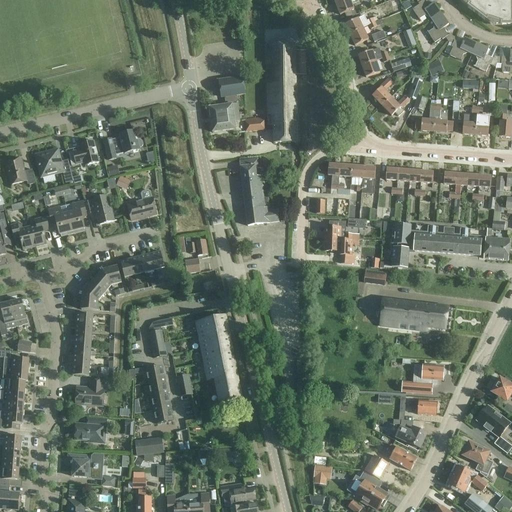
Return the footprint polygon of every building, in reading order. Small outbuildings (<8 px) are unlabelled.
[(348,0),(336,5),(340,16),(354,10),(352,6),(359,3),(358,0),(348,0)] [(419,0),(421,2),(418,4),(419,5),(412,10),(420,21),(420,20),(425,17),(430,18),(432,21),(442,15),(434,4),(429,8),(424,0),(425,0),(419,0)] [(511,0),(464,0),(468,5),(467,7),(486,22),(488,20),(500,24),(500,27),(511,26),(511,0)] [(411,7),(407,2),(402,6),(405,11),(411,7)] [(449,26),(442,15),(432,21),(434,24),(433,30),(428,33),(428,32),(427,32),(435,43),(442,39),(442,40),(445,38),(448,42),(453,37),(451,34),(448,36),(444,29),(449,26)] [(369,26),(375,23),(379,21),(377,17),(367,22),(369,26)] [(359,19),(354,21),(345,26),(350,36),(364,29),(359,19)] [(364,29),(350,36),(355,47),(369,40),(364,29)] [(386,38),(383,31),(372,36),(375,42),(386,38)] [(472,55),(477,45),(465,39),(462,45),(455,41),(456,38),(453,37),(448,42),(453,45),(451,48),(453,48),(449,56),(462,62),(462,61),(461,60),(463,55),(468,53),(472,55)] [(274,144),(296,143),(295,76),(305,76),(305,51),(295,52),(295,45),(267,45),(268,126),(274,125),(274,144)] [(477,45),(472,55),(476,57),(477,62),(475,67),(474,67),(486,73),(489,65),(491,66),(496,68),(497,65),(498,58),(495,56),(494,59),(486,56),(488,50),(477,45)] [(362,67),(376,62),(382,60),(383,60),(389,58),(389,57),(395,55),(393,50),(375,57),(373,51),(358,56),(362,67)] [(511,52),(510,58),(498,58),(497,65),(496,68),(496,69),(502,69),(502,73),(511,73),(511,52)] [(439,61),(427,66),(432,77),(438,74),(444,72),(439,61)] [(376,62),(362,67),(366,78),(380,73),(376,62)] [(406,69),(403,62),(391,66),(394,73),(406,69)] [(406,70),(396,74),(398,80),(408,76),(406,70)] [(246,95),(243,78),(219,81),(221,98),(225,98),(226,106),(209,108),(213,133),(236,130),(235,123),(240,122),(237,96),(246,95)] [(381,88),(372,97),(382,107),(391,98),(385,91),(393,83),(389,79),(388,81),(380,87),(381,88)] [(413,85),(409,99),(416,101),(417,97),(422,82),(415,80),(413,85)] [(391,98),(382,107),(392,117),(395,114),(400,109),(401,109),(402,109),(410,101),(405,97),(397,104),(391,98)] [(416,101),(414,109),(423,111),(426,100),(417,97),(416,101)] [(422,121),(416,120),(415,129),(421,130),(421,132),(434,133),(436,105),(437,102),(431,101),(429,121),(422,120),(422,121)] [(436,105),(434,133),(447,134),(447,132),(453,132),(453,123),(447,123),(447,122),(440,122),(442,106),(436,105)] [(499,107),(498,114),(507,115),(508,106),(501,106),(501,107),(499,107)] [(500,123),(500,128),(499,138),(511,139),(511,132),(511,122),(504,122),(505,116),(499,115),(499,122),(500,123)] [(463,125),(463,135),(475,136),(476,125),(477,117),(465,116),(464,124),(463,124),(463,125)] [(266,131),(265,119),(245,121),(246,133),(266,131)] [(476,125),(475,136),(488,137),(489,126),(476,125)] [(120,135),(120,138),(121,139),(112,141),(111,140),(104,142),(109,161),(116,159),(116,156),(124,154),(125,154),(140,151),(139,149),(141,148),(143,145),(142,142),(139,140),(137,141),(135,132),(120,135)] [(73,153),(68,154),(72,167),(76,165),(85,163),(86,166),(99,163),(96,152),(94,142),(81,145),(82,150),(73,153)] [(37,156),(39,166),(42,178),(63,172),(66,184),(74,182),(71,170),(68,161),(61,162),(58,151),(37,156)] [(154,152),(146,154),(149,165),(155,163),(154,152)] [(36,184),(35,180),(32,170),(25,172),(22,160),(6,164),(8,174),(11,186),(27,182),(28,186),(36,184)] [(270,224),(279,222),(278,210),(268,212),(268,208),(270,208),(267,186),(265,186),(263,176),(257,177),(255,166),(259,166),(258,160),(240,162),(248,227),(270,224)] [(329,165),(328,176),(332,177),(331,190),(339,191),(339,185),(340,177),(341,166),(329,165)] [(117,166),(108,168),(110,177),(119,174),(117,166)] [(351,178),(352,167),(341,166),(340,177),(351,178)] [(363,179),(364,168),(352,167),(351,178),(363,179)] [(363,179),(362,193),(362,195),(374,196),(376,169),(364,168),(363,179)] [(398,182),(398,170),(387,169),(386,181),(398,182)] [(409,183),(410,171),(398,170),(398,182),(409,183)] [(421,184),(422,172),(410,171),(409,183),(421,184)] [(422,172),(421,184),(427,184),(433,184),(433,183),(434,173),(422,172)] [(444,174),(444,184),(444,185),(446,186),(446,189),(450,190),(451,186),(455,186),(456,175),(444,174)] [(456,175),(455,186),(456,186),(455,194),(455,200),(460,200),(461,187),(467,187),(468,176),(456,175)] [(74,182),(74,184),(74,185),(84,182),(82,176),(73,178),(74,182)] [(468,176),(467,187),(479,188),(480,177),(468,176)] [(124,190),(128,180),(121,177),(116,187),(124,190)] [(480,177),(479,188),(485,189),(490,189),(491,187),(491,177),(480,177)] [(496,185),(495,192),(497,192),(503,192),(503,186),(504,178),(497,177),(496,185)] [(61,188),(63,196),(70,195),(69,187),(61,188)] [(63,196),(61,188),(54,189),(56,198),(63,196)] [(127,205),(129,212),(132,222),(157,215),(151,192),(148,190),(142,192),(140,194),(142,201),(127,205)] [(494,211),(494,213),(501,214),(504,214),(505,209),(501,208),(503,192),(497,192),(496,200),(495,200),(494,211)] [(44,205),(45,207),(51,205),(49,196),(35,199),(37,207),(44,205)] [(100,225),(114,222),(108,196),(88,201),(91,214),(96,212),(100,225)] [(325,202),(317,201),(316,215),(324,215),(325,202)] [(83,202),(72,205),(66,207),(72,232),(85,229),(81,214),(86,213),(84,204),(83,202)] [(66,207),(49,211),(51,222),(56,221),(60,235),(72,232),(66,207)] [(382,207),(382,213),(383,213),(382,220),(389,220),(390,214),(391,208),(382,207)] [(501,214),(494,213),(493,222),(492,226),(505,227),(505,223),(500,223),(501,214)] [(0,256),(6,255),(4,248),(3,242),(9,240),(7,231),(6,228),(3,215),(0,216),(0,256)] [(49,230),(47,220),(46,218),(35,221),(37,226),(30,228),(35,248),(46,245),(43,232),(49,230)] [(384,223),(383,232),(390,233),(390,229),(393,230),(394,226),(388,226),(388,223),(384,223)] [(35,248),(30,228),(23,229),(22,224),(12,227),(12,229),(15,239),(20,237),(24,250),(35,248)] [(340,229),(336,229),(326,228),(325,240),(360,241),(360,236),(346,236),(346,225),(340,225),(340,229)] [(392,245),(391,253),(393,253),(392,268),(398,268),(408,269),(409,254),(409,250),(400,249),(401,246),(410,246),(411,231),(411,226),(395,225),(393,245),(392,245)] [(415,254),(415,252),(416,236),(432,237),(433,228),(428,227),(427,233),(411,231),(410,246),(409,250),(409,254),(415,254)] [(433,228),(432,237),(431,254),(447,255),(449,229),(444,228),(443,234),(437,233),(438,228),(433,228)] [(464,240),(465,230),(460,230),(459,235),(453,235),(454,229),(449,229),(447,255),(463,256),(464,240)] [(470,231),(465,230),(464,240),(481,241),(479,257),(479,259),(484,260),(486,240),(487,240),(487,237),(469,236),(470,231)] [(486,240),(484,260),(508,262),(509,242),(491,241),(492,231),(488,230),(487,237),(487,240),(486,240)] [(415,252),(431,254),(432,237),(416,236),(415,252)] [(195,238),(186,239),(187,246),(186,246),(187,248),(189,248),(190,254),(197,253),(198,257),(208,255),(206,241),(196,243),(195,238)] [(325,252),(339,252),(339,256),(341,256),(341,265),(354,265),(355,256),(353,256),(353,246),(360,246),(360,241),(325,240),(325,252)] [(481,241),(464,240),(463,256),(479,257),(481,241)] [(151,255),(155,271),(165,268),(161,252),(151,255)] [(155,271),(151,255),(141,257),(145,273),(155,271)] [(131,260),(135,276),(145,273),(141,257),(131,260)] [(371,268),(379,269),(380,259),(372,259),(371,268)] [(121,263),(123,272),(125,278),(135,276),(131,260),(121,263)] [(185,262),(187,275),(201,273),(198,260),(185,262)] [(81,310),(91,311),(97,312),(98,301),(112,286),(122,283),(120,277),(118,267),(107,270),(104,266),(97,271),(100,275),(86,292),(81,290),(78,297),(82,299),(81,310)] [(386,287),(387,275),(366,272),(365,284),(386,287)] [(379,327),(417,332),(427,333),(428,328),(446,331),(449,308),(383,299),(379,327)] [(11,303),(17,328),(19,328),(23,327),(23,326),(28,325),(22,301),(11,303)] [(3,319),(0,319),(0,329),(1,332),(7,331),(7,330),(11,329),(12,330),(16,329),(17,328),(11,303),(0,306),(3,319)] [(77,314),(76,325),(93,326),(94,316),(77,314)] [(199,337),(229,331),(226,317),(196,322),(199,337)] [(76,335),(92,336),(93,326),(76,325),(76,335)] [(202,350),(232,345),(229,331),(199,337),(202,350)] [(162,332),(149,334),(154,359),(166,357),(162,332)] [(76,335),(75,345),(91,346),(92,336),(76,335)] [(18,351),(20,352),(30,353),(31,346),(25,345),(26,342),(20,341),(18,351)] [(74,355),(91,357),(91,346),(75,345),(74,355)] [(204,364),(234,358),(232,345),(202,350),(204,364)] [(11,370),(28,371),(29,360),(19,359),(10,359),(11,353),(0,351),(0,358),(4,359),(4,369),(12,369),(11,370)] [(74,355),(73,366),(90,367),(91,357),(74,355)] [(204,364),(207,378),(237,372),(234,358),(204,364)] [(73,376),(83,377),(89,377),(90,367),(73,366),(73,376)] [(402,383),(402,393),(432,395),(433,387),(433,385),(432,385),(433,381),(438,382),(443,382),(444,377),(446,376),(446,371),(444,370),(444,368),(423,366),(423,367),(422,379),(416,379),(416,384),(413,384),(402,383)] [(147,370),(149,384),(165,381),(162,367),(147,370)] [(11,370),(11,380),(11,381),(26,382),(28,382),(28,371),(11,370)] [(242,399),(237,372),(207,378),(208,381),(215,380),(220,403),(226,402),(236,400),(242,399)] [(189,376),(177,379),(178,385),(190,383),(189,376)] [(492,393),(500,398),(507,402),(510,395),(511,396),(511,386),(500,379),(492,393)] [(5,380),(4,391),(25,392),(26,382),(11,381),(11,380),(5,380)] [(103,382),(101,382),(91,381),(90,389),(77,388),(76,405),(78,406),(78,410),(79,411),(86,412),(87,411),(87,406),(102,407),(103,392),(103,382)] [(168,394),(166,387),(165,381),(149,384),(152,398),(168,394)] [(193,395),(190,383),(178,385),(180,397),(193,395)] [(3,402),(7,402),(24,403),(25,392),(4,391),(3,402)] [(152,398),(154,411),(170,408),(168,394),(152,398)] [(379,396),(378,404),(392,405),(393,397),(379,396)] [(7,402),(6,413),(23,414),(24,403),(7,402)] [(418,416),(426,416),(436,417),(437,403),(412,402),(412,411),(418,411),(418,416)] [(482,415),(477,421),(485,427),(485,428),(491,433),(492,432),(499,438),(510,424),(488,407),(487,409),(485,407),(481,414),(482,415)] [(154,411),(157,425),(173,422),(170,408),(154,411)] [(23,414),(6,413),(0,412),(0,418),(0,429),(19,431),(20,425),(23,425),(23,414)] [(397,438),(411,445),(420,449),(427,435),(413,428),(413,422),(404,421),(404,413),(400,413),(399,421),(394,421),(394,425),(401,426),(401,429),(397,438)] [(89,443),(94,443),(105,444),(106,428),(106,420),(88,419),(87,426),(76,425),(75,441),(89,442),(89,443)] [(134,437),(134,421),(126,421),(125,436),(134,437)] [(323,429),(322,444),(332,444),(332,441),(347,442),(348,430),(323,429)] [(4,447),(21,449),(22,438),(5,436),(4,447)] [(135,443),(137,458),(144,457),(153,455),(164,454),(162,439),(160,439),(143,442),(135,443)] [(503,441),(498,447),(507,454),(511,448),(503,441)] [(486,479),(487,479),(486,478),(493,464),(493,465),(493,464),(487,460),(491,453),(469,443),(467,446),(466,445),(462,453),(464,454),(462,457),(479,464),(476,471),(480,473),(480,474),(486,479)] [(390,460),(402,467),(411,472),(417,459),(397,448),(396,448),(391,445),(387,452),(393,455),(390,460)] [(3,458),(20,459),(21,449),(4,447),(3,458)] [(233,448),(215,450),(216,459),(234,457),(233,448)] [(199,452),(200,460),(213,459),(212,450),(199,452)] [(74,462),(73,476),(73,477),(89,478),(89,477),(91,477),(91,479),(100,479),(102,457),(92,456),(92,458),(90,457),(90,456),(68,455),(68,461),(74,462)] [(374,456),(365,472),(380,481),(389,465),(374,456)] [(123,457),(122,468),(129,468),(131,458),(123,457)] [(137,457),(134,463),(140,467),(143,461),(137,457)] [(315,457),(314,465),(326,466),(327,458),(315,457)] [(19,470),(20,459),(3,458),(2,469),(19,470)] [(314,478),(314,484),(314,485),(326,487),(327,480),(331,480),(332,469),(315,466),(314,478)] [(166,467),(164,467),(157,467),(157,479),(166,479),(166,467)] [(477,477),(466,472),(457,467),(449,486),(464,493),(469,481),(471,482),(483,493),(489,485),(477,476),(477,477)] [(511,468),(509,467),(503,478),(511,482),(511,468)] [(2,469),(2,479),(0,478),(0,485),(10,486),(10,481),(19,481),(19,470),(2,469)] [(364,483),(357,493),(365,498),(361,503),(367,507),(369,505),(379,511),(381,507),(383,508),(387,502),(385,500),(383,499),(385,495),(375,488),(378,482),(364,474),(360,481),(364,483)] [(102,487),(115,488),(116,479),(103,479),(102,487)] [(138,488),(138,508),(138,511),(151,511),(152,499),(147,499),(147,479),(134,479),(134,488),(138,488)] [(0,509),(18,511),(20,495),(9,494),(10,486),(0,485),(0,509)] [(232,504),(246,502),(256,500),(254,489),(245,491),(244,485),(220,489),(222,499),(224,499),(226,508),(232,506),(232,504)] [(69,488),(69,498),(84,499),(85,489),(69,488)] [(198,495),(188,496),(189,505),(189,511),(203,511),(203,510),(210,509),(209,499),(209,494),(202,495),(202,499),(198,499),(198,495)] [(175,496),(168,497),(168,502),(169,511),(175,511),(189,511),(189,505),(188,496),(175,501),(175,496)] [(315,506),(322,507),(324,497),(316,496),(315,506)] [(465,506),(473,511),(491,511),(492,511),(473,496),(465,506)] [(502,500),(501,501),(511,510),(511,508),(511,504),(504,498),(502,500)] [(84,511),(85,505),(77,504),(77,502),(69,501),(68,511),(84,511)] [(359,511),(362,509),(353,502),(348,507),(353,511),(359,511)]
